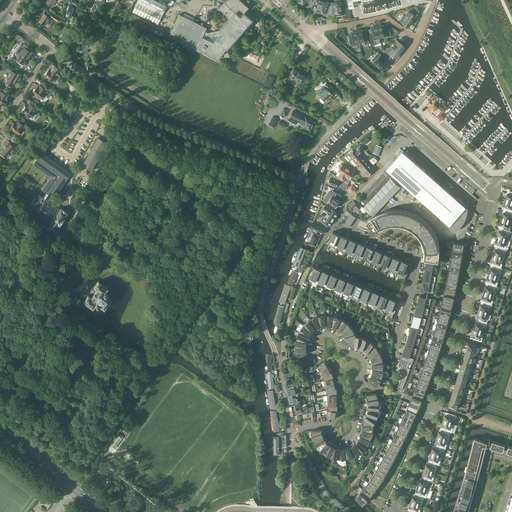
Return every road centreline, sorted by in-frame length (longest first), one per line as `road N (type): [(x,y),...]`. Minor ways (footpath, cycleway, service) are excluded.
road 1 (residential): [(299,180),(154,122),(49,45)]
road 2 (tertiary): [(309,31),(490,191)]
road 3 (residential): [(278,361),(295,294),(346,204)]
road 4 (residential): [(260,314),(299,180)]
road 5 (residential): [(290,430),(324,424),(336,439),(350,438),(357,382)]
